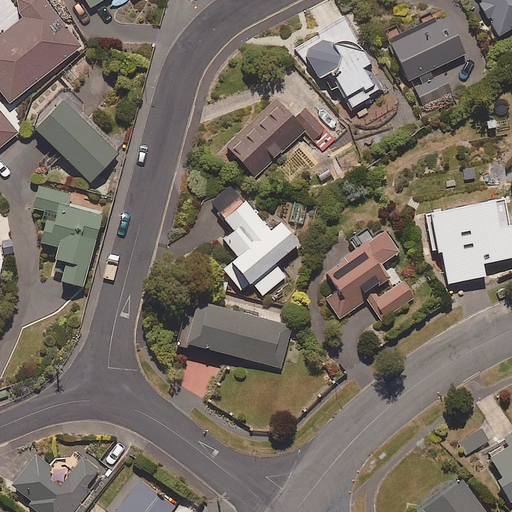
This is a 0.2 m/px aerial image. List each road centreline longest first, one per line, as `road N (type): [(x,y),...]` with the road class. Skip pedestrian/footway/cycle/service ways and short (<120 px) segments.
road 1 (residential): [(255,0),(211,28),(178,84),(118,302),(107,399)]
road 2 (tertiary): [(294,511),(393,400),(511,328)]
road 3 (residential): [(277,511),(165,425),(107,399)]
